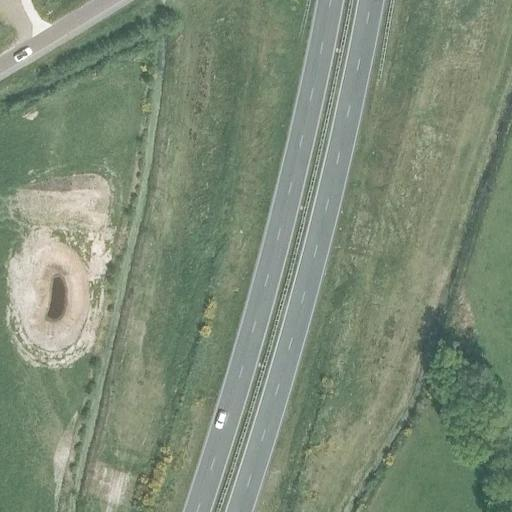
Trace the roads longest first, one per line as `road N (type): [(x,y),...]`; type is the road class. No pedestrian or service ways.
road 1 (trunk): [(330,0),(274,256),(197,511)]
road 2 (trunk): [(239,511),(312,263),(370,0)]
road 3 (tertiary): [(0,64),(106,0)]
